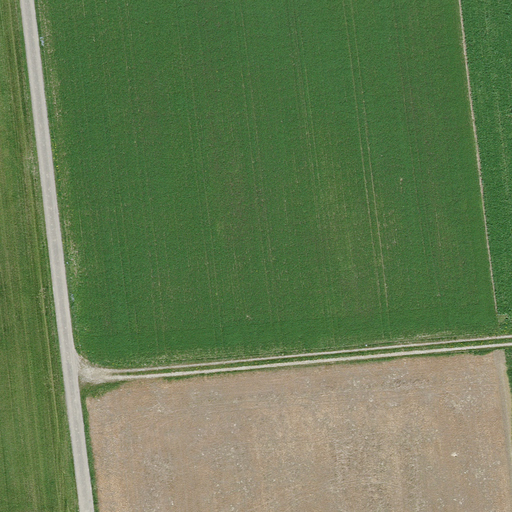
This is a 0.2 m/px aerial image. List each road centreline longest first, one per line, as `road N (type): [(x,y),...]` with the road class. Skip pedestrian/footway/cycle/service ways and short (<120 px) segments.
road 1 (unclassified): [(23,0),(86,511)]
road 2 (track): [(68,367),(130,375),(511,342)]
